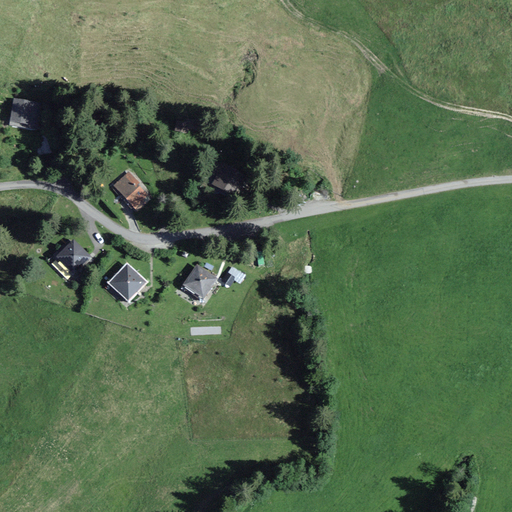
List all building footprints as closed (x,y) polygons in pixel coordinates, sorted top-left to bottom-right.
[(45,105),(15,101),(12,126),(42,129),(45,105)] [(192,125),(179,121),(177,132),(189,135),(192,125)] [(249,178),(222,162),(214,175),(220,178),(215,185),(237,198),(249,178)] [(129,171),(114,185),(139,212),(154,198),(129,171)] [(73,242),(57,258),(76,277),(92,261),(73,242)] [(110,287),(128,303),(148,282),(130,266),(110,287)] [(199,266),(185,286),(208,302),(222,282),(199,266)] [(232,269),(228,282),(243,286),(246,273),(232,269)]
